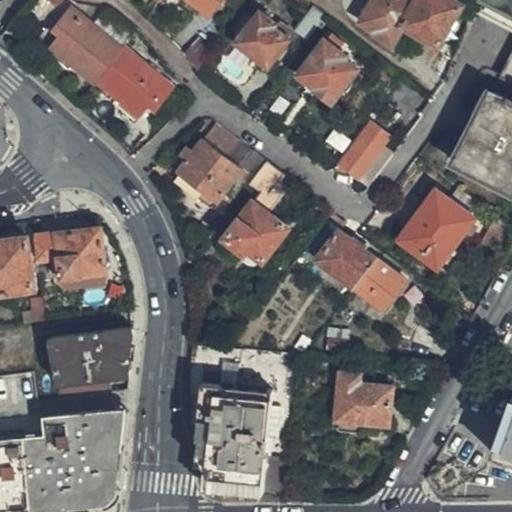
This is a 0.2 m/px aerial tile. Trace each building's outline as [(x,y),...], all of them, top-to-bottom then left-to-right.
[(188,0),(203,10),(210,1),(217,6),(221,0),(188,0)] [(436,47),(461,6),(450,0),(416,0),(416,1),(414,0),(374,0),(360,22),(376,33),(375,35),(392,45),(404,27),(436,47)] [(511,31),(511,51),(499,77),(511,83),(511,0),(477,0),(477,1),(483,5),(479,14),(511,31)] [(210,1),(203,10),(210,16),(217,6),(210,1)] [(50,46),(93,82),(96,80),(121,49),(92,25),(71,7),(54,29),(60,35),(50,46)] [(312,8),(305,16),(295,30),(306,40),(325,17),(312,8)] [(103,11),(92,25),(121,49),(122,48),(133,34),(103,11)] [(266,64),(290,34),(278,24),(276,28),(260,15),(238,42),(266,64)] [(214,51),(200,41),(183,57),(198,73),(214,51)] [(329,101),(356,69),(342,58),(342,57),(325,42),(300,72),(318,88),(316,90),(329,101)] [(121,49),(96,80),(138,115),(148,103),(154,107),(171,87),(122,48),(121,49)] [(511,101),(492,92),(479,117),(474,115),(453,158),(490,177),(511,188),(511,101)] [(238,142),(215,124),(204,139),(227,157),(238,142)] [(356,178),(388,137),(372,124),(340,164),(356,178)] [(204,139),(202,139),(176,170),(216,201),(242,168),(239,166),(227,157),(204,139)] [(267,161),(252,150),(239,166),(242,168),(244,170),(254,177),(267,161)] [(254,177),(250,184),(261,193),(226,237),(242,250),(245,247),(258,258),(261,259),(290,223),(271,208),(282,194),(275,187),(285,175),(267,161),(254,177)] [(227,192),(237,199),(250,184),(254,177),(244,170),(227,192)] [(465,214),(476,201),(458,187),(447,200),(465,214)] [(469,217),(465,214),(447,200),(435,191),(400,237),(433,263),(469,217)] [(324,219),(302,247),(312,255),(334,226),(324,219)] [(67,231),(34,235),(36,260),(60,257),(61,276),(65,275),(79,275),(105,271),(100,227),(67,231)] [(403,281),(339,230),(317,258),(354,287),(382,308),(403,281)] [(0,290),(33,286),(26,237),(1,240),(0,240),(0,290)] [(245,247),(242,250),(240,253),(240,254),(241,257),(242,259),(243,260),(246,262),(247,263),(248,263),(252,264),(253,264),(258,258),(245,247)] [(80,284),(79,275),(65,275),(66,286),(80,284)] [(30,299),(33,321),(42,320),(40,298),(30,299)] [(49,337),(61,398),(109,392),(108,378),(128,376),(132,326),(49,337)] [(288,453),(298,352),(229,346),(192,343),(186,401),(190,418),(203,418),(210,419),(208,444),(212,445),(265,451),(288,453)] [(388,424),(391,386),(360,384),(360,374),(339,372),(336,419),(388,424)] [(511,390),(490,448),(508,455),(511,456),(511,390)] [(0,419),(0,511),(60,511),(80,510),(80,504),(97,503),(105,501),(109,500),(112,494),(114,490),(125,408),(0,419)] [(202,455),(203,460),(211,460),(212,445),(208,444),(210,419),(203,418),(200,450),(202,455)] [(212,479),(216,485),(262,489),(264,463),(265,451),(212,445),(211,460),(211,477),(212,479)] [(453,455),(421,474),(428,486),(436,496),(467,476),(453,455)]
